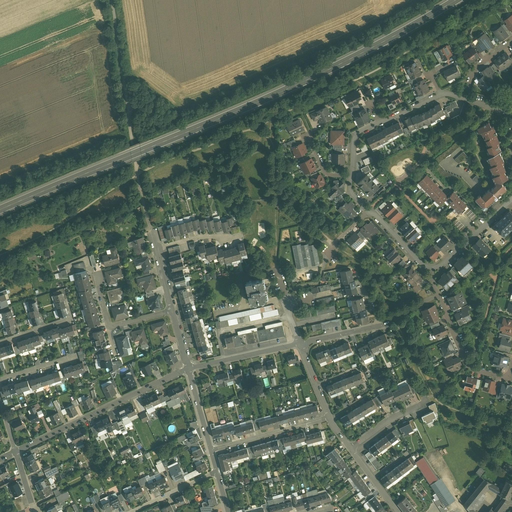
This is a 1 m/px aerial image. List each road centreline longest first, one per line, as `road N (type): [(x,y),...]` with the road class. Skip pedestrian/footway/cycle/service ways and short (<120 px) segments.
road 1 (primary): [(0,209),(264,99),(454,0)]
road 2 (residential): [(15,452),(188,368)]
road 3 (track): [(135,173),(112,0)]
road 4 (residential): [(511,363),(507,379),(468,365),(433,268)]
road 5 (residential): [(210,450),(328,416)]
